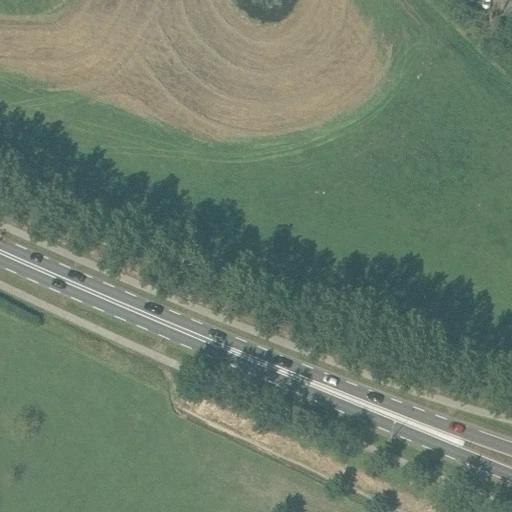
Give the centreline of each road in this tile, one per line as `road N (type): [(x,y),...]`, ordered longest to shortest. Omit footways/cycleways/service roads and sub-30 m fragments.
road 1 (primary): [(398,420),(0,251)]
road 2 (primary): [(398,420),(511,475)]
